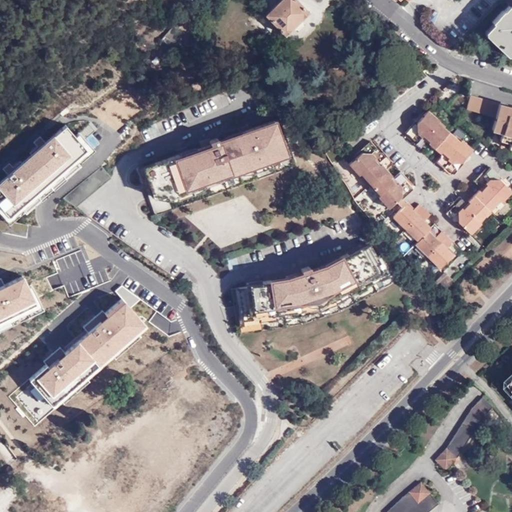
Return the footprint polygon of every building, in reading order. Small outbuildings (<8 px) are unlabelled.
[(308,12),(295,0),(278,0),(266,14),(286,34),(308,12)] [(511,5),(494,23),(497,26),(491,33),(508,50),(511,46),(511,5)] [(497,26),(494,23),(486,31),(486,34),(508,55),(511,55),(511,53),(511,46),(508,50),(491,33),(497,26)] [(511,137),(511,141),(511,144),(511,106),(471,95),(468,108),(497,116),(493,129),(503,132),(502,135),(511,137)] [(440,119),(429,110),(423,116),(421,114),(406,131),(408,133),(407,135),(421,147),(427,140),(444,155),(438,162),(451,174),(453,172),(455,174),(470,157),(468,155),(473,149),(463,140),(461,142),(437,121),(440,119)] [(139,167),(155,212),(159,213),(296,165),(297,162),(281,118),(251,128),(250,125),(239,128),(242,135),(229,140),(228,138),(220,141),(218,137),(212,139),(211,138),(201,141),(203,147),(190,151),(188,146),(177,150),(179,154),(139,167)] [(28,225),(15,222),(40,200),(41,200),(66,179),(65,178),(96,151),(79,132),(75,136),(65,125),(45,142),(40,136),(33,142),(37,146),(28,154),(29,156),(20,164),(19,162),(11,169),(7,165),(1,171),(6,177),(0,181),(0,229),(2,233),(26,237),(28,225)] [(387,154),(374,140),(371,143),(370,141),(353,156),(355,158),(349,163),(359,175),(362,173),(382,194),(379,196),(390,208),(396,202),(398,203),(414,189),(413,187),(415,184),(402,170),(395,176),(380,161),(387,154)] [(77,206),(112,177),(102,165),(65,197),(77,206)] [(511,189),(507,184),(508,182),(492,166),(490,168),(489,167),(476,180),(482,187),(467,203),(460,196),(447,209),(448,210),(447,213),(463,229),(465,227),(471,233),(480,223),(478,220),(501,198),(503,200),(511,190),(511,189)] [(407,230),(427,210),(421,204),(416,210),(409,204),(403,210),(402,209),(394,217),(407,230)] [(407,230),(419,241),(432,227),(426,221),(432,216),(427,210),(407,230)] [(429,256),(449,236),(444,231),(438,236),(432,230),(433,228),(432,227),(419,241),(420,242),(417,245),(429,256)] [(456,243),(449,236),(429,256),(442,270),(457,255),(450,249),(456,243)] [(252,286),(234,288),(241,333),(304,323),(344,310),(400,279),(388,257),(383,254),(379,256),(372,243),(363,248),(362,246),(349,252),(350,253),(342,257),(342,258),(328,265),(313,270),(311,266),(303,269),(305,273),(289,278),(273,280),(265,281),(264,280),(251,282),(252,286)] [(199,284),(191,278),(192,277),(187,273),(182,279),(187,283),(188,282),(195,289),(199,284)] [(445,292),(455,281),(447,273),(436,283),(445,292)] [(22,276),(4,284),(1,278),(0,278),(0,329),(43,308),(31,284),(27,286),(22,276)] [(140,334),(138,332),(146,326),(121,298),(105,312),(102,310),(83,326),(88,332),(65,352),(60,347),(44,361),(46,363),(29,378),(53,406),(61,399),(63,401),(88,379),(86,377),(112,355),(114,357),(140,334)] [(511,382),(510,381),(501,391),(511,401),(511,382)] [(492,407),(483,397),(474,405),(445,452),(436,461),(446,471),(454,463),(456,465),(461,461),(458,458),(483,416),(492,407)] [(429,511),(440,503),(423,482),(401,499),(389,511),(429,511)]
